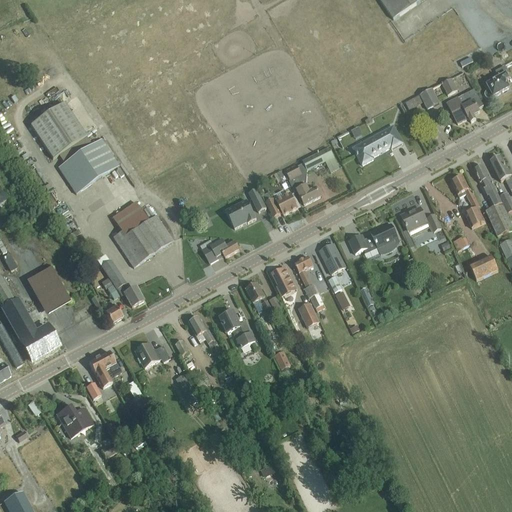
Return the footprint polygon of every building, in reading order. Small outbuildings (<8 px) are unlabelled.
[(378,0),(393,21),(424,0),(378,0)] [(485,95),(485,96),(485,97),(485,98),(486,98),(486,99),(487,99),(487,100),(488,100),(489,100),(490,100),(490,99),(492,99),(493,98),(495,98),(498,97),(500,95),(505,92),(509,90),(505,83),(507,82),(509,81),(508,78),(507,76),(507,75),(508,75),(506,71),(505,68),(501,70),(496,73),(497,76),(499,79),(497,80),(494,82),(495,83),(491,85),(487,87),(488,89),(489,91),(487,92),(486,93),(485,94),(485,95)] [(448,97),(457,92),(451,80),(442,85),(448,97)] [(427,111),(439,105),(432,91),(420,97),(424,104),(427,111)] [(474,118),(480,115),(478,111),(484,108),(475,91),(448,105),(458,126),(469,120),(472,125),(477,122),(474,118)] [(53,161),(86,139),(64,105),(30,127),(53,161)] [(392,151),(403,145),(394,129),(353,151),(362,167),(374,161),(373,159),(391,150),(392,151)] [(76,196),(119,167),(101,141),(59,169),(76,196)] [(318,156),(317,157),(317,156),(303,164),(304,166),(298,169),(296,166),(285,172),(290,182),(289,183),(294,194),(297,193),(304,207),(320,199),(316,190),(309,193),(306,187),(307,173),(325,164),(330,176),(340,171),(330,150),(319,156),(319,155),(318,155),(318,156)] [(511,194),(511,178),(511,179),(511,178),(508,171),(507,172),(500,159),(490,164),(501,184),(505,182),(511,194)] [(498,239),(511,232),(511,226),(502,205),(501,206),(493,188),(490,180),(489,180),(484,168),(474,173),(480,186),(483,184),(486,190),(484,191),(488,199),(489,199),(494,209),(486,213),(498,239)] [(281,175),(276,178),(280,184),(285,182),(281,175)] [(472,231),(484,225),(477,211),(479,210),(470,191),(468,192),(462,179),(451,184),(460,201),(466,197),(473,212),(465,216),(472,231)] [(4,192),(0,195),(0,205),(9,200),(4,192)] [(249,196),(259,214),(266,210),(257,192),(249,196)] [(283,192),(273,197),(276,203),(284,218),(298,211),(290,196),(286,198),(283,192)] [(268,195),(262,198),(266,205),(265,205),(273,220),(281,216),(273,201),(271,202),(268,195)] [(509,214),(511,212),(511,205),(506,195),(500,198),(509,214)] [(225,213),(235,231),(247,225),(248,225),(256,221),(247,202),(225,213)] [(133,270),(173,243),(156,218),(149,223),(136,204),(112,220),(121,234),(113,239),(133,270)] [(153,206),(146,209),(148,215),(155,213),(153,206)] [(409,214),(401,218),(407,232),(403,234),(410,249),(415,247),(411,238),(429,229),(427,224),(420,210),(410,215),(409,214)] [(434,235),(441,231),(435,217),(428,221),(434,235)] [(362,237),(349,243),(355,257),(364,252),(366,255),(377,250),(381,258),(383,258),(385,258),(387,258),(388,257),(390,256),(391,255),(393,255),(394,253),(396,252),(397,251),(394,246),(400,243),(392,226),(371,236),(372,238),(364,242),(362,237)] [(75,254),(88,246),(79,232),(67,239),(75,254)] [(465,238),(453,244),(457,254),(470,248),(465,238)] [(204,250),(216,245),(213,240),(202,245),(204,250)] [(511,242),(511,241),(500,246),(507,261),(511,258),(511,242)] [(4,242),(0,243),(0,245),(4,255),(8,252),(4,242)] [(225,260),(239,252),(234,244),(226,249),(222,242),(211,248),(203,253),(209,264),(217,259),(223,256),(225,260)] [(448,244),(441,247),(444,253),(451,250),(448,244)] [(332,277),(346,270),(334,247),(320,254),(332,277)] [(3,259),(11,273),(17,269),(9,255),(3,259)] [(103,266),(112,261),(108,255),(99,260),(103,266)] [(476,283),(498,273),(491,258),(470,269),(476,283)] [(325,310),(324,307),(319,296),(320,296),(315,286),(313,287),(305,273),(314,269),(309,259),(294,266),(307,290),(305,291),(309,301),(310,300),(316,311),(318,314),(325,310)] [(130,292),(110,262),(101,268),(121,298),(124,296),(132,309),(143,303),(135,289),(130,292)] [(210,275),(216,272),(212,265),(206,268),(210,275)] [(30,280),(48,317),(73,304),(55,268),(30,280)] [(282,272),(272,277),(279,290),(277,291),(282,300),(294,294),(289,284),(293,282),(288,274),(284,276),(282,272)] [(0,307),(2,311),(1,311),(20,344),(21,344),(33,364),(59,349),(47,328),(36,334),(17,302),(16,302),(1,276),(0,276),(0,307)] [(336,279),(329,282),(335,295),(342,291),(336,279)] [(107,290),(112,287),(108,280),(102,283),(107,290)] [(265,313),(271,310),(258,286),(246,292),(259,316),(265,313)] [(113,301),(118,298),(112,288),(107,291),(113,301)] [(361,292),(369,309),(373,307),(365,290),(361,292)] [(342,295),(336,298),(339,303),(345,300),(342,295)] [(91,301),(97,311),(103,308),(97,298),(91,301)] [(320,323),(311,304),(298,311),(308,330),(320,323)] [(112,326),(123,319),(114,305),(103,312),(112,326)] [(241,351),(255,344),(245,324),(240,327),(234,314),(220,321),(228,337),(233,335),(241,351)] [(210,350),(217,346),(209,332),(207,333),(199,320),(189,326),(197,340),(200,346),(206,343),(210,350)] [(1,326),(0,326),(0,340),(5,350),(17,370),(24,366),(12,345),(1,326)] [(182,359),(189,355),(183,343),(175,347),(182,359)] [(154,352),(150,345),(142,350),(136,354),(139,360),(138,361),(140,365),(142,364),(145,371),(162,362),(164,365),(171,361),(164,348),(157,352),(156,353),(154,352)] [(105,371),(105,372),(106,373),(109,371),(114,379),(122,375),(116,364),(114,365),(108,354),(99,359),(100,361),(103,368),(105,371)] [(292,368),(285,354),(276,358),(283,372),(289,369),(292,368)] [(103,368),(100,361),(99,359),(89,365),(102,390),(112,385),(106,373),(105,372),(105,371),(103,368)] [(0,383),(10,378),(3,365),(1,361),(0,361),(0,383)] [(293,378),(289,369),(283,372),(287,381),(293,378)] [(205,376),(194,382),(201,393),(202,392),(205,397),(210,393),(208,389),(211,387),(205,376)] [(178,381),(193,407),(200,403),(185,377),(178,381)] [(94,385),(86,389),(93,402),(101,398),(94,385)] [(138,412),(147,407),(141,396),(132,401),(138,412)] [(33,403),(28,407),(35,418),(40,414),(33,404),(33,403)] [(71,408),(56,417),(70,440),(79,435),(77,432),(82,429),(84,432),(93,427),(83,410),(76,415),(71,408)] [(19,444),(28,439),(24,433),(15,439),(19,444)] [(139,455),(151,445),(146,438),(133,447),(139,455)] [(106,461),(118,454),(110,439),(102,444),(105,450),(101,452),(106,461)] [(216,446),(224,459),(230,455),(223,442),(216,446)] [(30,511),(22,494),(3,504),(7,511),(30,511)]
